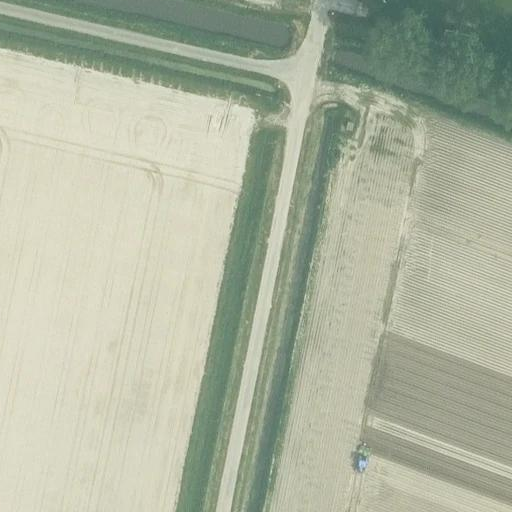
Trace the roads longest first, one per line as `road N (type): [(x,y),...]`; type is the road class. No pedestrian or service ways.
road 1 (unclassified): [(220,511),(319,0)]
road 2 (track): [(304,78),(0,6)]
